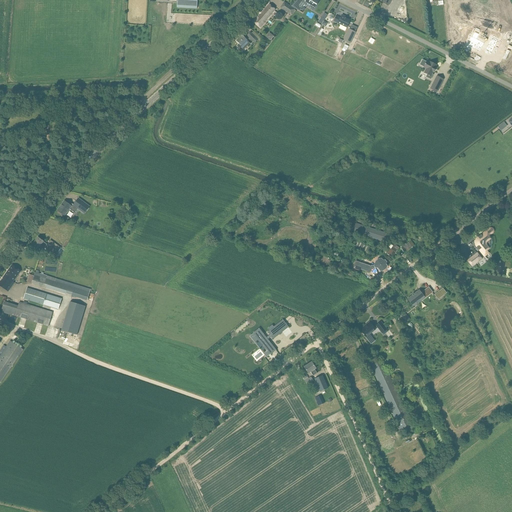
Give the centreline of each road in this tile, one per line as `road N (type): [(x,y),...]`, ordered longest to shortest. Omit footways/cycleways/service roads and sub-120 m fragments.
road 1 (tertiary): [(257,0),(41,203),(0,259)]
road 2 (unclassified): [(295,360),(511,191)]
road 3 (track): [(98,511),(295,360)]
road 4 (unclassified): [(511,87),(341,0)]
road 5 (track): [(317,343),(393,511)]
road 6 (track): [(227,411),(67,348)]
